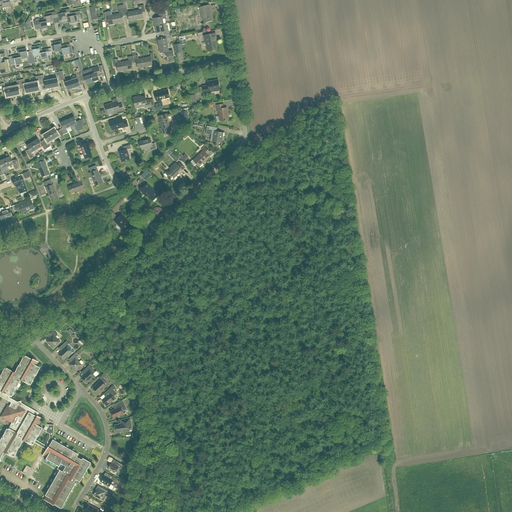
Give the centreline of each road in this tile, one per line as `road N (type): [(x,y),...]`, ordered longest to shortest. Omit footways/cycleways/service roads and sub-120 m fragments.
road 1 (unclassified): [(157,230),(239,151),(244,130),(232,58)]
road 2 (unclassified): [(30,335),(75,309),(157,230)]
road 3 (residential): [(157,230),(114,179),(82,97)]
road 4 (residential): [(77,504),(107,442),(101,413),(81,388)]
road 5 (residential): [(111,88),(232,58)]
